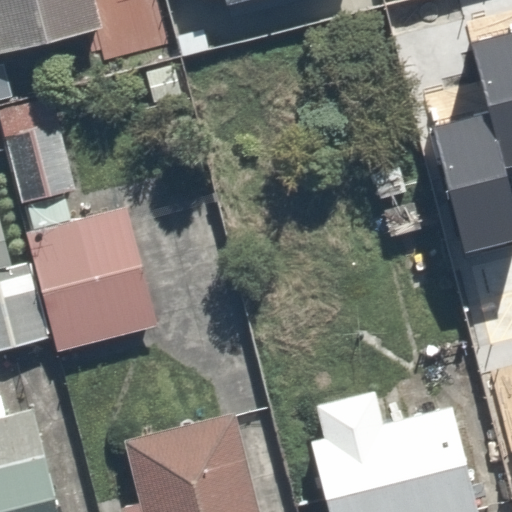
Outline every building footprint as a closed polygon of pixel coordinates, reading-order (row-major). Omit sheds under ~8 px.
[(94,0),(0,0),(0,50),(101,25),(94,0)] [(488,112),(501,168),(511,165),(511,31),(471,42),(488,112)] [(432,126),(463,254),(511,241),(511,210),(501,168),(488,112),(432,126)] [(410,160),(372,170),(390,238),(428,227),(410,160)] [(10,174),(0,176),(0,347),(47,336),(10,174)] [(72,186),(22,198),(58,346),(167,319),(138,203),(80,217),(72,186)] [(320,407),(326,431),(311,436),(331,511),(491,511),(493,511),(461,395),(397,412),(390,387),(320,407)] [(0,389),(0,511),(64,511),(41,405),(8,413),(3,389),(0,389)] [(126,511),(269,511),(239,406),(123,439),(138,492),(122,496),(126,511)]
